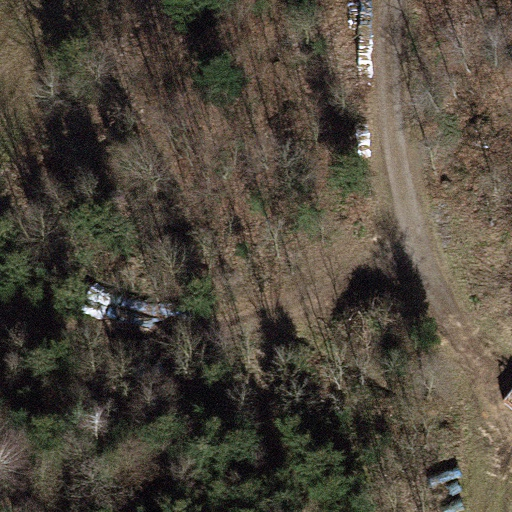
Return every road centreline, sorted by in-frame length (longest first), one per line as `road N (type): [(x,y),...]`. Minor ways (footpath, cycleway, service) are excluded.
road 1 (track): [(391,0),(386,97),(407,213),(439,297),(511,413)]
road 2 (track): [(420,255),(340,295),(234,327),(125,335),(0,326)]
